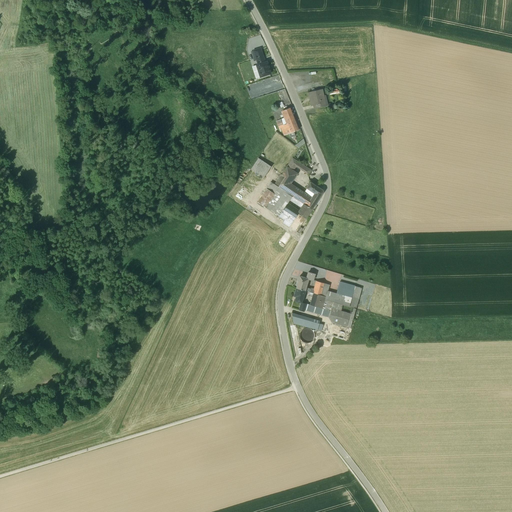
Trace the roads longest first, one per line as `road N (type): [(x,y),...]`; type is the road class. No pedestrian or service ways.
road 1 (tertiary): [(385,511),(315,418),(291,370),(282,289),(326,198),(327,174),(248,0)]
road 2 (track): [(0,476),(298,386)]
road 3 (track): [(262,26),(376,24),(511,52)]
